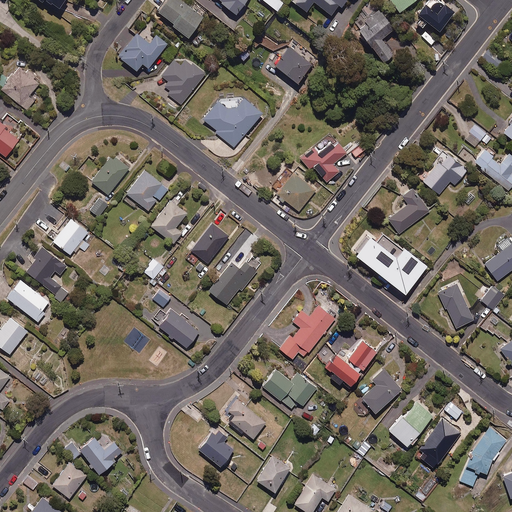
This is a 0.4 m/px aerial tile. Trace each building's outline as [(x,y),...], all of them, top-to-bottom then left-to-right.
[(65,0),(40,0),(43,2),(45,0),(59,10),(65,0)] [(205,18),(181,0),(167,0),(159,12),(175,24),(174,26),(190,38),(205,18)] [(248,0),(221,0),(238,13),(248,0)] [(282,1),(280,0),(263,0),(276,9),(282,1)] [(348,0),(292,0),(308,12),(315,2),(333,15),(340,5),(343,8),(348,0)] [(415,0),(387,0),(399,14),(415,0)] [(453,14),(435,0),(428,0),(415,16),(437,34),(453,14)] [(393,31),(379,11),(364,21),(361,17),(354,22),(360,30),(357,32),(380,65),(392,57),(380,40),(393,31)] [(151,44),(138,34),(119,57),(138,71),(144,64),(150,68),(169,44),(158,35),(151,44)] [(316,66),(289,46),(275,65),(301,85),(316,66)] [(502,62),(489,50),(482,58),(496,69),(502,62)] [(207,75),(188,58),(181,66),(175,61),(162,75),(169,82),(165,85),(171,90),(168,93),(181,105),(207,75)] [(43,81),(22,64),(2,89),(28,110),(36,99),(31,95),(43,81)] [(263,114),(245,98),(233,113),(220,101),(204,119),(217,131),(216,132),(234,148),(263,114)] [(511,119),(502,133),(511,140),(511,119)] [(6,126),(0,121),(0,154),(6,159),(21,140),(5,128),(6,126)] [(492,136),(475,125),(464,140),(475,147),(480,139),(486,144),(492,136)] [(348,153),(330,132),(300,158),(310,169),(314,166),(328,182),(341,171),(335,164),(348,153)] [(367,148),(362,143),(352,152),(357,157),(367,148)] [(492,157),(484,151),(473,165),(508,191),(511,186),(511,175),(511,173),(511,156),(508,154),(499,166),(490,159),(492,157)] [(130,167),(114,154),(92,182),(109,195),(130,167)] [(466,171),(445,154),(422,182),(438,195),(449,182),(454,186),(466,171)] [(169,189),(146,171),(127,194),(149,211),(158,199),(160,200),(169,189)] [(317,190),(294,172),(277,194),(300,212),(317,190)] [(431,211),(414,188),(403,196),(409,204),(389,220),(400,234),(431,211)] [(462,199),(468,205),(476,198),(470,192),(462,199)] [(138,204),(128,196),(124,200),(135,208),(138,204)] [(109,204),(100,198),(91,210),(99,217),(109,204)] [(188,214),(171,200),(151,226),(174,244),(183,233),(177,228),(188,214)] [(88,232),(71,219),(54,242),(71,255),(78,246),(85,251),(89,245),(82,240),(88,232)] [(230,236),(213,223),(192,251),(209,264),(230,236)] [(152,233),(146,229),(139,238),(145,242),(152,233)] [(395,243),(384,234),(378,242),(368,233),(353,252),(407,295),(429,267),(397,241),(395,243)] [(511,269),(511,240),(510,238),(497,248),(500,252),(483,265),(496,281),(511,269)] [(67,267),(42,247),(35,256),(38,259),(28,272),(56,295),(62,287),(50,278),(56,271),(60,275),(67,267)] [(261,263),(249,253),(243,260),(246,262),(240,269),(233,263),(210,291),(227,305),(240,289),(242,290),(257,272),(255,271),(261,263)] [(168,270),(154,259),(144,271),(154,279),(159,273),(163,276),(168,270)] [(50,302),(21,280),(7,297),(39,322),(45,313),(43,311),(50,302)] [(475,320),(457,284),(440,293),(457,329),(475,320)] [(502,298),(491,288),(481,301),(492,310),(502,298)] [(68,294),(62,289),(55,297),(61,302),(68,294)] [(171,299),(161,290),(153,298),(163,307),(171,299)] [(336,319),(319,306),(310,316),(303,310),(294,322),(301,328),(293,338),(290,336),(280,349),(293,359),(299,352),(306,357),(336,319)] [(169,317),(161,310),(153,320),(188,349),(201,333),(174,311),(169,317)] [(28,331),(10,317),(0,329),(0,346),(10,354),(28,331)] [(511,340),(499,350),(511,368),(511,340)] [(378,352),(362,341),(349,359),(365,371),(378,352)] [(338,355),(328,368),(335,374),(332,378),(341,385),(345,381),(352,387),(362,375),(338,355)] [(0,391),(11,377),(0,369),(0,407),(3,410),(10,401),(0,392),(0,391)] [(403,390),(385,369),(373,380),(377,385),(363,398),(377,414),(403,390)] [(291,381),(276,370),(263,387),(292,409),(298,402),(304,406),(318,388),(298,373),(291,381)] [(267,423),(237,400),(229,411),(235,416),(230,421),(254,440),(267,423)] [(404,416),(421,432),(435,417),(418,401),(404,416)] [(462,412),(450,402),(444,409),(456,419),(462,412)] [(421,432),(404,416),(391,431),(409,448),(422,433),(421,432)] [(462,432),(442,419),(421,449),(425,452),(421,458),(436,469),(462,432)] [(352,427),(344,421),(338,428),(346,435),(352,427)] [(386,430),(381,426),(374,434),(379,438),(386,430)] [(229,438),(217,428),(200,450),(222,468),(236,451),(225,442),(229,438)] [(507,439),(489,428),(470,459),(472,460),(460,480),(472,487),(482,472),(486,474),(507,439)] [(113,444),(103,432),(80,450),(100,475),(120,459),(119,458),(124,453),(115,442),(113,444)] [(371,446),(364,441),(357,451),(364,456),(371,446)] [(81,454),(73,443),(65,448),(74,459),(81,454)] [(361,460),(352,455),(348,462),(357,468),(361,460)] [(292,468),(273,457),(258,481),(276,493),(292,468)] [(233,460),(228,466),(235,471),(240,465),(233,460)] [(88,475),(70,462),(53,485),(70,499),(88,475)] [(511,473),(501,477),(509,501),(511,499),(511,473)] [(337,490),(314,474),(294,504),(306,511),(313,511),(323,498),(329,502),(337,490)] [(37,483),(29,477),(24,483),(33,489),(37,483)] [(373,511),(374,511),(350,495),(338,511),(373,511)] [(61,511),(43,498),(32,511),(61,511)]
